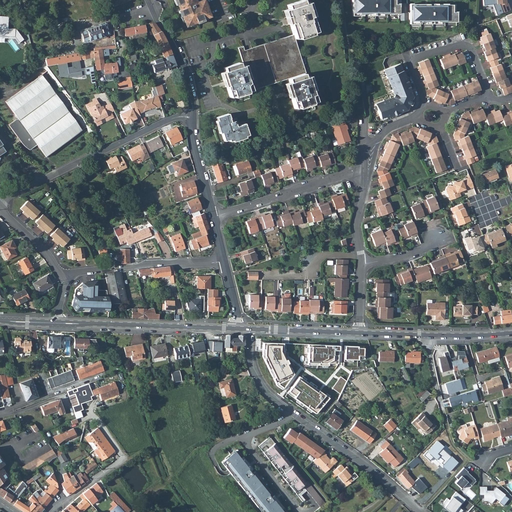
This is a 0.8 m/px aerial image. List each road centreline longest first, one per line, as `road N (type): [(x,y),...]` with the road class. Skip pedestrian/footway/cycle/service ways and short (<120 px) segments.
road 1 (residential): [(192,110),(0,205)]
road 2 (tertiary): [(57,321),(236,327)]
road 3 (residential): [(61,274),(225,262)]
road 4 (residential): [(292,413),(422,511)]
road 5 (residential): [(363,176),(213,217)]
road 6 (residential): [(292,413),(247,444),(296,511)]
